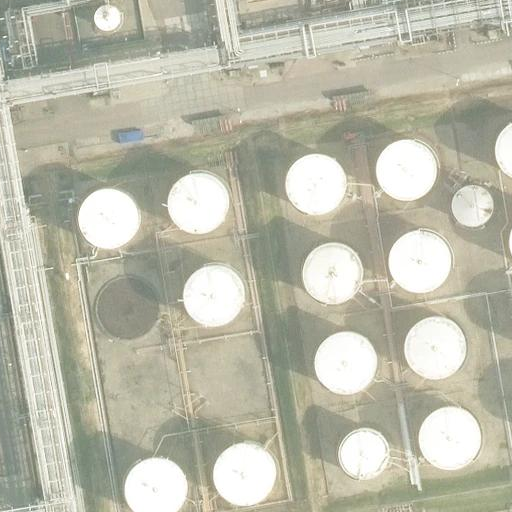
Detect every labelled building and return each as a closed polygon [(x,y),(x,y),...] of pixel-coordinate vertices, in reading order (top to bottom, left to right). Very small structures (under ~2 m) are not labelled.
[(511,114),(497,126),(493,150),(510,173),(511,172),(511,114)] [(378,146),(374,169),(392,192),(417,193),(437,172),(434,148),(418,133),(394,133),(378,146)] [(289,163),(285,186),(302,209),(328,210),(347,190),(345,165),(328,150),(305,150),(289,163)] [(169,182),(165,206),(182,229),(208,230),(228,209),(225,184),(209,170),(185,169),(169,182)] [(504,206),(505,201),(504,195),(503,190),(500,186),(497,182),(493,179),(488,176),(483,175),(478,174),(473,175),(468,176),(464,179),(460,182),(456,186),(454,190),(452,195),(452,201),(452,206),(454,211),(456,215),(460,219),(464,222),(468,225),(473,226),(478,227),(483,226),(488,225),(493,222),(497,219),(503,211),(504,206)] [(81,197),(76,221),(94,244),(120,245),(139,224),(137,200),(120,185),(97,185),(81,197)] [(392,245),(387,268),(405,291),(431,292),(450,271),(448,247),(431,232),(408,232),(392,245)] [(305,254),(300,277),(318,300),(344,301),(363,281),(360,256),(344,241),(320,241),(305,254)] [(186,273),(182,297),(199,320),(225,321),(244,300),(242,275),(225,261),(202,260),(186,273)] [(100,288),(95,311),(113,334),(139,335),(158,315),(156,290),(139,275),(116,275),(100,288)] [(406,326),(402,350),(420,372),(445,374),(465,353),(462,328),(446,314),(422,313),(406,326)] [(317,341),(312,365),(330,388),(355,389),(375,368),(372,344),(356,329),(332,328),(317,341)] [(422,415),(418,439),(435,462),(461,463),(480,442),(478,418),(462,403),(438,403),(422,415)] [(385,450),(385,449),(385,444),(383,440),(381,436),(378,431),(374,428),(370,426),(366,425),(361,424),(355,424),(351,425),(347,427),(342,431),(339,435),(336,440),(335,444),(335,449),(335,453),(336,459),(339,463),(342,467),(346,470),(350,472),(354,474),(359,474),(364,474),(368,473),(372,471),(377,468),(381,464),(383,459),(384,455),(385,450)] [(217,455),(213,478),(230,501),(256,502),(275,481),(273,457),(256,442),(233,442),(217,455)] [(130,468),(126,491),(141,511),(172,511),(188,495),(186,470),(169,455),(146,455),(130,468)]
